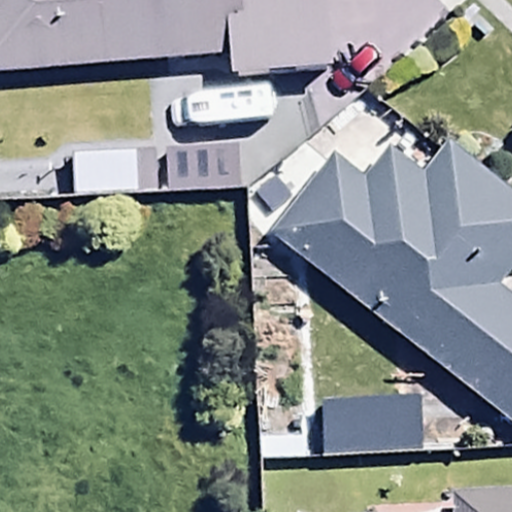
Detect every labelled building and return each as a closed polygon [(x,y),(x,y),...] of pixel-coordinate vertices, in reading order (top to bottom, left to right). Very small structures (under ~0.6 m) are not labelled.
[(0,0),(0,81),(227,68),(228,85),(330,79),(325,0),(0,0)] [(331,162),(266,244),(511,437),(511,303),(501,295),(511,280),(511,200),(448,150),(423,182),(388,154),(362,187),(331,162)] [(163,155),(163,195),(236,195),(236,155),(163,155)] [(70,160),(72,199),(156,197),(154,158),(70,160)] [(511,511),(511,499),(449,503),(449,511),(511,511)]
